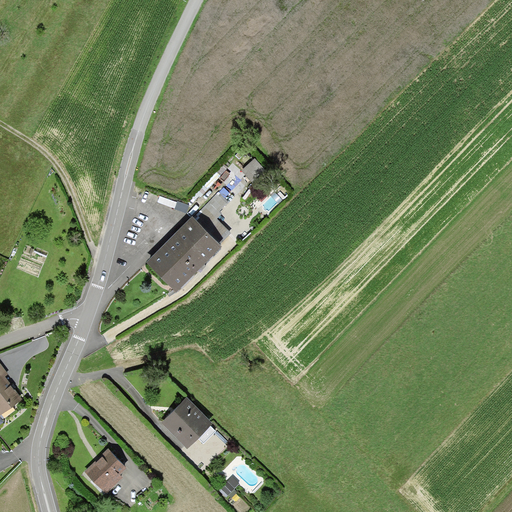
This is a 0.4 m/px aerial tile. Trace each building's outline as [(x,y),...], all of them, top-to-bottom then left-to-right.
[(163,273),(177,287),(219,244),(193,218),(150,260),(163,273)] [(12,403),(20,397),(8,381),(3,375),(7,372),(0,362),(0,413),(3,417),(15,408),(12,403)] [(166,420),(189,442),(196,434),(204,442),(216,430),(187,400),(177,410),(166,420)] [(102,487),(118,472),(125,465),(110,449),(102,456),(104,458),(89,473),(94,478),(102,487)] [(87,471),(89,473),(104,458),(102,456),(95,463),(87,471)] [(122,476),(118,472),(102,487),(94,478),(92,481),(103,493),(122,476)] [(228,481),(222,487),(228,493),(234,487),(228,481)]
